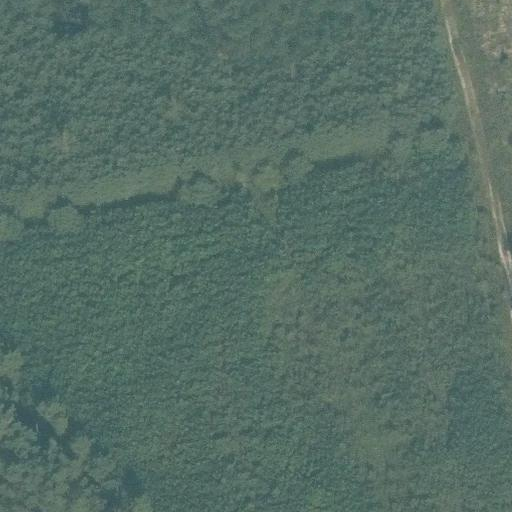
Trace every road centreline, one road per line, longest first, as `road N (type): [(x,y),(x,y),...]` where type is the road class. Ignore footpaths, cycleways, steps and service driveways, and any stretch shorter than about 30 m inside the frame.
road 1 (track): [(511,301),(445,0)]
road 2 (track): [(0,383),(110,511)]
